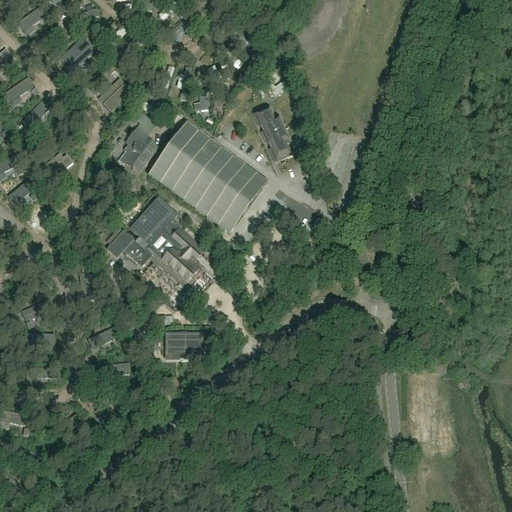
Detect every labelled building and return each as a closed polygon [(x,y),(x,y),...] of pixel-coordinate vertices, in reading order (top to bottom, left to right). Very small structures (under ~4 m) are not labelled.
[(171,35),(174,39),(191,27),(189,23),(171,35)] [(125,30),(114,39),(118,45),(130,36),(125,30)] [(84,41),(62,60),(72,72),(94,52),(84,41)] [(19,67),(5,51),(0,55),(3,60),(0,62),(0,69),(1,68),(8,76),(19,67)] [(173,71),(167,88),(173,90),(179,73),(173,71)] [(99,77),(92,83),(98,90),(105,84),(99,77)] [(130,93),(118,80),(98,100),(110,113),(130,93)] [(270,82),(257,92),(262,98),(270,92),(274,99),(288,89),(283,83),(275,89),(270,82)] [(203,114),(211,112),(209,105),(201,107),(203,114)] [(273,123),(272,120),(268,112),(261,115),(254,118),(258,126),(260,130),(262,129),(263,133),(262,134),(267,147),(269,146),(271,150),(269,151),(271,155),(275,164),(282,161),(289,157),(285,149),(284,146),(288,144),(287,141),(283,132),(279,123),(278,121),(273,123)] [(224,231),(234,230),(248,211),(262,191),(260,182),(185,127),(149,176),(224,231)] [(134,173),(138,176),(157,151),(134,133),(125,145),(127,146),(123,152),(125,154),(117,164),(122,168),(124,165),(132,171),(131,172),(133,174),(134,173)] [(55,166),(61,174),(72,165),(66,157),(62,159),(59,155),(48,164),(51,168),(55,166)] [(133,233),(139,239),(134,245),(122,234),(106,252),(115,260),(122,253),(140,270),(150,259),(158,266),(157,267),(182,290),(199,271),(193,266),(204,254),(181,233),(177,229),(179,227),(171,220),(175,215),(174,214),(159,202),(133,233)] [(252,250),(259,243),(252,236),(245,243),(252,250)] [(126,272),(133,277),(137,271),(131,266),(126,272)] [(89,275),(79,277),(82,291),(85,303),(95,301),(89,275)] [(45,303),(21,314),(26,323),(40,317),(49,313),(49,312),(45,303)] [(114,330),(92,340),(96,349),(118,339),(114,330)] [(204,355),(204,335),(165,334),(165,355),(166,355),(166,361),(178,361),(178,355),(184,355),(204,355)] [(25,336),(25,346),(49,347),(49,337),(25,336)] [(111,363),(122,355),(117,349),(107,356),(111,363)] [(129,365),(105,368),(106,378),(130,376),(129,365)] [(30,370),(30,379),(43,380),(44,380),(55,380),(56,371),(58,372),(58,371),(30,370)] [(102,408),(98,415),(107,421),(107,422),(108,421),(119,428),(124,420),(100,406),(102,408)] [(2,413),(0,421),(0,422),(9,424),(25,428),(27,418),(2,413)] [(77,419),(71,424),(78,433),(78,434),(79,433),(88,443),(94,437),(76,417),(77,419)]
